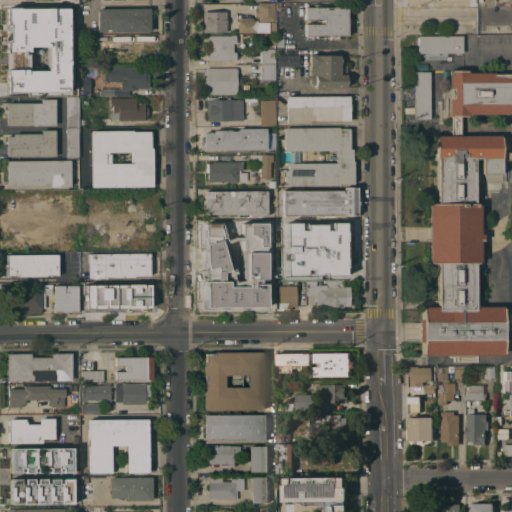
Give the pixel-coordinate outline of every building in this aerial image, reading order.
[(274,2),(274,21),(258,21),(257,16),(254,16),(254,7),(256,7),(256,4),(258,4),(258,2),(274,2)] [(6,8),(8,93),(68,92),(67,7),(6,8)] [(116,8),(116,7),(129,7),(129,8),(149,8),(149,31),(110,32),(110,29),(104,29),(104,31),(98,31),(97,8),(116,8)] [(304,7),(346,7),(346,18),(350,18),(350,24),(346,24),(346,35),(337,35),(337,39),(329,39),(329,36),(316,36),(316,39),(312,39),(312,36),(304,36),(304,24),(323,24),(323,19),(304,19),(304,7)] [(226,32),(202,32),(202,12),(225,11),(226,32)] [(268,22),(268,32),(256,32),(256,33),(237,32),(237,20),(238,20),(238,17),(252,18),(252,20),(256,20),(256,22),(268,22)] [(138,34),(138,41),(141,41),(141,48),(144,48),(144,57),(141,57),(141,59),(115,59),(115,53),(114,53),(114,42),(108,42),(108,34),(138,34)] [(229,35),(235,35),(236,43),(232,43),(233,52),(236,51),(236,59),(207,59),(207,54),(208,54),(208,41),(207,41),(207,35),(229,35)] [(461,35),(462,53),(417,53),(417,36),(461,35)] [(274,53),(274,64),(260,64),(260,48),(275,48),(278,48),(278,53),(275,53),(274,53)] [(317,88),(314,87),(314,85),(312,85),(309,82),(309,79),(310,78),(313,75),(308,75),(309,54),(339,55),(339,57),(340,58),(340,62),(339,64),(339,65),(345,65),(345,87),(325,87),(322,89),(317,88)] [(276,66),(276,55),(298,55),(298,56),(300,56),(301,61),(299,61),(299,66),(276,66)] [(275,73),(274,73),(274,80),(260,80),(260,64),(274,64),(274,68),(275,68),(278,68),(278,73),(275,73)] [(144,66),(144,74),(148,74),(148,88),(137,88),(137,89),(126,89),(126,95),(102,95),(102,88),(113,88),(113,89),(120,89),(120,87),(119,87),(119,84),(120,84),(120,81),(108,81),(108,66),(144,66)] [(236,67),(236,70),(237,70),(237,73),(235,73),(235,94),(205,94),(205,74),(204,74),(204,69),(205,69),(205,67),(236,67)] [(460,118),(460,135),(499,135),(499,137),(500,137),(501,153),(511,153),(511,147),(511,160),(509,160),(504,160),(504,182),(485,182),(483,174),(481,174),(481,158),(473,158),(474,203),(476,203),(476,204),(479,204),(479,234),(482,234),(482,240),(479,240),(479,263),(474,263),(474,306),(502,306),(502,308),(503,308),(503,353),(502,353),(502,355),(422,355),(422,353),(421,353),(421,342),(417,342),(417,320),(421,320),(421,309),(422,309),(422,306),(437,306),(437,263),(431,263),(428,263),(427,204),(430,204),(430,203),(436,203),(436,159),(434,159),(434,137),(435,137),(435,135),(449,135),(449,118),(449,116),(447,116),(447,98),(449,98),(449,88),(447,88),(447,70),(449,70),(465,70),(467,70),(467,72),(492,72),(492,73),(511,73),(511,113),(467,114),(467,116),(460,116),(460,118)] [(429,118),(413,118),(412,72),(429,71),(429,118)] [(89,96),(81,95),(81,78),(89,78),(89,88),(89,96)] [(65,96),(78,96),(78,127),(65,127),(65,96)] [(349,96),(349,120),(308,120),(308,123),(285,123),(285,96),(349,96)] [(135,97),(135,103),(143,103),(143,107),(147,107),(147,115),(143,115),(143,120),(117,120),(117,119),(110,119),(110,111),(111,111),(111,106),(109,106),(109,97),(135,97)] [(242,120),(206,120),(205,99),(206,99),(206,98),(217,97),(217,99),(225,99),(225,97),(229,97),(229,100),(242,99),(242,120)] [(54,125),(6,125),(6,102),(40,102),(40,99),(54,99),(54,125)] [(262,126),(262,125),(259,125),(259,119),(258,119),(258,117),(259,117),(259,100),(273,99),(274,126),(262,126)] [(78,127),(78,158),(65,158),(65,127),(78,127)] [(203,148),(203,131),(212,131),(212,129),(224,129),(230,129),(230,130),(235,130),(238,127),(265,127),(265,148),(203,148)] [(283,170),(287,170),(287,163),(292,163),(291,150),(283,151),(283,145),(279,145),(279,139),(283,139),(283,127),(338,127),(338,128),(348,128),(349,149),(351,148),(351,161),(353,161),(353,183),(338,183),(338,185),(283,186),(283,170)] [(40,130),(54,130),(54,156),(6,156),(6,136),(12,136),(12,133),(40,133),(40,130)] [(90,131),(132,130),(132,131),(149,131),(149,147),(151,147),(152,186),(91,187),(90,131)] [(269,178),(259,178),(260,171),(257,171),(258,168),(260,168),(260,161),(249,160),(249,154),(260,154),(274,154),(274,161),(270,161),(269,178)] [(69,160),(70,186),(47,186),(47,184),(6,185),(6,160),(69,160)] [(242,161),(242,170),(239,170),(239,172),(246,172),(246,181),(237,181),(235,183),(233,183),(232,183),(230,182),(229,181),(207,181),(207,172),(205,172),(205,163),(207,163),(211,163),(211,161),(242,161)] [(343,190),(343,187),(356,187),(356,200),(357,201),(358,204),(356,205),(356,215),(282,215),(282,190),(343,190)] [(268,209),(266,209),(266,215),(249,215),(249,214),(210,214),(210,212),(204,212),(203,191),(268,190),(268,209)] [(284,222),(284,275),(346,275),(346,222),(284,222)] [(247,223),(265,223),(265,279),(247,279),(247,223)] [(204,244),(220,239),(228,269),(221,272),(215,272),(213,266),(206,269),(203,262),(204,244)] [(149,253),(149,263),(150,263),(150,269),(149,269),(149,275),(133,275),(133,277),(105,277),(105,278),(87,278),(87,253),(149,253)] [(56,254),(57,275),(45,275),(45,276),(17,276),(17,275),(6,275),(5,254),(56,254)] [(203,280),(203,306),(265,306),(264,284),(227,284),(227,280),(203,280)] [(341,280),(341,287),(348,287),(348,306),(324,306),(324,305),(315,305),(315,304),(314,304),(314,299),(315,299),(315,285),(325,285),(325,280),(341,280)] [(314,295),(296,295),(296,306),(290,306),(290,310),(277,310),(277,285),(294,285),(294,281),(314,281),(314,295)] [(119,282),(119,292),(108,292),(108,282),(119,282)] [(25,286),(25,289),(43,289),(43,284),(51,284),(51,294),(44,294),(44,308),(40,308),(40,313),(32,313),(32,312),(9,312),(9,286),(25,286)] [(106,284),(106,291),(107,291),(107,296),(104,296),(104,309),(88,309),(88,311),(84,311),(84,309),(83,309),(83,296),(80,296),(80,290),(81,290),(81,284),(106,284)] [(135,285),(135,284),(152,284),(152,290),(150,290),(150,303),(152,303),(152,309),(140,309),(140,311),(134,311),(134,308),(121,308),(121,285),(135,285)] [(77,312),(69,312),(60,312),(53,312),(53,285),(76,285),(77,312)] [(203,386),(204,386),(204,376),(203,376),(203,361),(204,361),(204,353),(213,353),(213,352),(265,351),(265,409),(203,410),(203,386)] [(277,353),(310,352),(310,365),(295,365),(295,367),(291,367),(291,371),(277,371),(277,353)] [(315,352),(351,352),(351,358),(355,358),(355,370),(351,370),(351,376),(315,376),(315,366),(320,366),(320,362),(315,362),(315,352)] [(6,381),(6,353),(30,353),(30,357),(50,357),(50,353),(52,353),(70,353),(70,380),(6,381)] [(151,357),(151,380),(114,380),(114,371),(121,371),(121,365),(114,365),(114,357),(151,357)] [(427,366),(427,367),(428,367),(428,381),(423,381),(423,386),(410,386),(410,375),(408,375),(408,368),(410,368),(410,366),(427,366)] [(446,366),(446,379),(448,379),(448,383),(454,383),(454,400),(447,400),(447,404),(437,404),(437,384),(436,384),(436,377),(435,377),(435,367),(446,366)] [(453,366),(464,366),(465,379),(454,379),(453,366)] [(484,366),(493,366),(493,378),(484,378),(484,366)] [(102,370),(102,376),(106,376),(106,382),(102,382),(102,381),(80,381),(80,370),(102,370)] [(511,374),(502,374),(502,391),(509,392),(509,416),(511,415),(511,374)] [(108,385),(108,384),(121,384),(121,383),(144,383),(144,384),(149,384),(149,402),(144,402),(144,404),(121,404),(121,401),(101,401),(101,400),(85,400),(85,401),(80,401),(80,385),(108,385)] [(339,384),(339,383),(346,383),(346,402),(330,402),(330,393),(323,393),(323,384),(339,384)] [(435,384),(434,393),(423,393),(423,384),(435,384)] [(48,385),(48,388),(63,388),(63,406),(50,407),(50,403),(47,403),(47,400),(24,400),(24,404),(21,404),(21,407),(7,407),(7,388),(22,388),(22,385),(48,385)] [(482,385),(482,393),(485,393),(485,400),(466,400),(465,400),(465,391),(467,391),(466,385),(482,385)] [(318,394),(318,410),(293,410),(293,401),(295,401),(295,394),(318,394)] [(420,397),(420,412),(415,412),(409,413),(408,397),(420,397)] [(91,403),(94,403),(94,404),(99,404),(99,412),(94,412),(94,413),(80,413),(80,403),(91,403)] [(485,445),(473,445),(473,444),(468,444),(468,441),(466,441),(466,434),(465,434),(465,426),(466,426),(466,413),(467,413),(467,408),(473,408),(473,413),(486,413),(486,420),(488,420),(488,429),(485,429),(485,445)] [(459,445),(447,444),(447,441),(441,441),(441,411),(454,411),(454,414),(459,414),(459,445)] [(266,414),(266,440),(244,440),(244,438),(203,438),(203,414),(266,414)] [(346,414),(346,439),(310,439),(310,414),(346,414)] [(408,417),(432,416),(433,428),(435,428),(435,431),(433,431),(433,440),(432,440),(432,441),(427,441),(427,440),(424,440),(424,443),(418,443),(418,440),(415,440),(415,441),(410,441),(409,441),(408,417)] [(25,419),(25,422),(26,422),(26,424),(38,424),(38,418),(53,418),(53,438),(41,438),(41,443),(8,443),(8,419),(25,419)] [(147,419),(147,472),(126,472),(126,445),(110,445),(110,472),(88,472),(88,419),(147,419)] [(276,429),(289,429),(289,443),(276,443),(276,429)] [(508,439),(497,439),(497,429),(508,429),(508,439)] [(292,443),(292,453),(294,453),(294,456),(293,456),(292,474),(277,474),(277,464),(280,464),(280,456),(276,456),(276,443),(289,443),(292,443)] [(222,444),(222,445),(239,445),(239,456),(233,456),(233,465),(226,465),(226,463),(205,463),(206,444),(222,444)] [(511,455),(504,455),(503,444),(511,444),(511,455)] [(248,446),(268,445),(268,471),(249,471),(248,446)] [(46,447),(45,453),(46,453),(46,457),(41,457),(41,465),(24,465),(24,470),(14,470),(14,465),(10,465),(10,447),(46,447)] [(339,458),(335,458),(335,463),(324,463),(324,466),(313,466),(313,462),(315,462),(315,453),(327,453),(326,448),(336,448),(336,453),(339,452),(339,458)] [(44,458),(53,458),(53,457),(75,457),(75,469),(44,469),(44,458)] [(221,478),(221,481),(230,481),(230,476),(237,476),(237,477),(243,477),(243,490),(236,490),(236,499),(207,499),(207,478),(221,478)] [(250,477),(267,476),(268,502),(251,503),(250,477)] [(348,505),(348,511),(346,511),(326,511),(326,505),(326,501),(284,501),(283,484),(285,484),(285,477),(346,476),(346,487),(348,487),(348,505)] [(28,480),(31,480),(31,481),(34,481),(34,477),(50,477),(50,491),(64,491),(64,505),(37,505),(37,502),(35,502),(35,494),(37,494),(37,491),(34,491),(34,489),(31,489),(31,492),(32,492),(32,498),(31,498),(31,499),(30,499),(30,506),(10,506),(10,499),(9,499),(9,492),(5,492),(5,480),(28,480)] [(151,477),(151,500),(124,500),(124,497),(120,497),(120,500),(113,500),(113,498),(109,498),(109,477),(151,477)] [(65,479),(77,479),(77,495),(73,495),(73,497),(69,497),(69,492),(65,492),(65,479)] [(410,511),(410,501),(412,501),(412,500),(435,500),(435,511),(410,511)] [(459,511),(439,511),(439,503),(460,503),(459,511)] [(472,503),(494,503),(494,511),(470,511),(470,509),(472,509),(472,503)]
